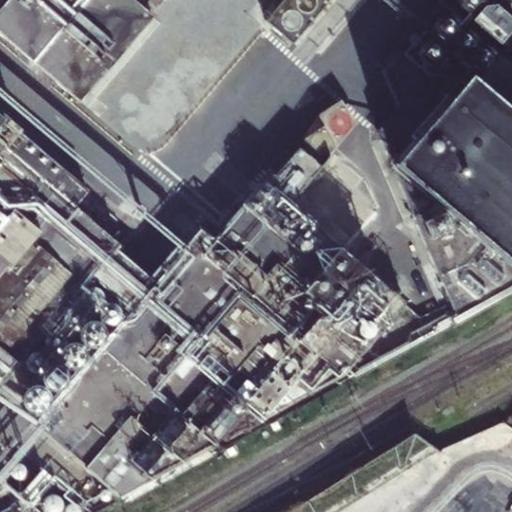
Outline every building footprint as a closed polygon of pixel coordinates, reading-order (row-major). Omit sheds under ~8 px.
[(0,0),(0,39),(76,106),(168,0),(0,0)] [(490,299),(492,302),(511,291),(511,0),(448,0),(419,35),(413,29),(394,51),(402,58),(388,75),(404,110),(384,134),(461,312),(490,299)] [(0,382),(117,249),(72,209),(85,194),(21,138),(22,134),(0,116),(0,382)] [(31,427),(113,499),(259,422),(269,412),(272,412),(337,382),(339,384),(405,309),(316,230),(337,208),(314,187),(294,210),(265,186),(211,248),(198,237),(31,427)] [(467,476),(511,507),(511,418),(508,415),(439,451),(470,474),(467,476)] [(511,511),(511,507),(467,476),(470,474),(439,451),(429,456),(424,446),(307,511),(511,511)]
